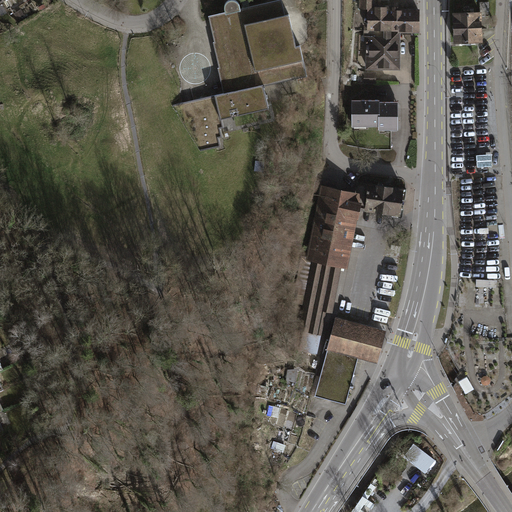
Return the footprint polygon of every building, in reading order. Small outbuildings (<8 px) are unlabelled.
[(11,0),(7,3),(13,13),(29,4),(27,0),(11,0)] [(281,0),(277,0),(208,16),(214,42),(213,42),(219,68),(218,68),(224,93),(215,95),(215,97),(220,119),(268,108),(263,86),(307,76),(300,45),(296,46),(289,14),(285,15),(281,0)] [(360,0),(360,8),(368,8),(368,7),(378,7),(377,0),(360,0)] [(378,7),(368,7),(368,8),(367,68),(399,68),(399,30),(419,31),(419,11),(397,11),(398,3),(389,3),(389,7),(378,7)] [(25,14),(21,9),(14,13),(18,19),(25,14)] [(480,12),(454,13),(455,42),(481,41),(480,12)] [(193,118),(200,149),(219,145),(217,137),(221,136),(219,127),(222,127),(220,119),(215,97),(181,104),(184,120),(193,118)] [(398,100),(352,100),(352,123),(367,123),(367,126),(398,126),(398,100)] [(403,189),(370,184),(366,209),(399,214),(403,189)] [(354,194),(328,189),(314,259),(340,264),(354,194)] [(384,333),(336,320),(316,395),(345,403),(358,354),(377,359),(384,333)] [(467,394),(474,390),(468,379),(460,383),(467,394)] [(286,443),(299,442),(298,427),(274,428),(275,452),(287,451),(286,443)] [(436,460),(414,445),(404,459),(425,475),(436,460)] [(376,488),(370,484),(351,511),(363,511),(362,511),(365,507),(371,511),(375,505),(368,500),(376,488)]
